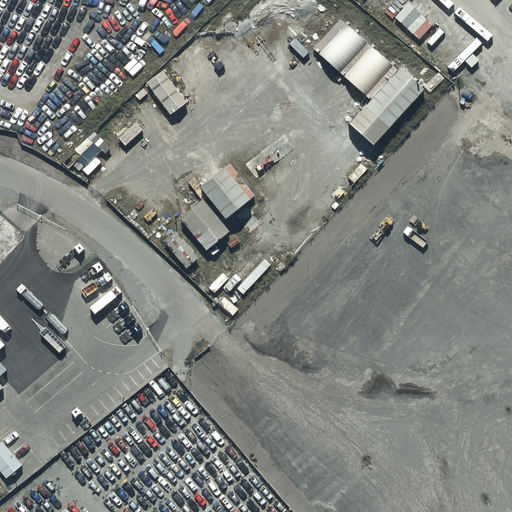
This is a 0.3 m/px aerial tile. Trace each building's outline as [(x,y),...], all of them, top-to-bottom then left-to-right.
[(297,13),(298,0),(279,0),(278,11),(297,13)] [(350,64),(338,79),(357,95),(356,97),(364,104),(349,121),(373,141),(430,76),(406,56),(378,88),(350,64)] [(294,147),(281,130),(249,155),(262,172),(294,147)] [(223,164),(199,183),(224,215),(249,196),(223,164)] [(201,198),(178,217),(205,248),(228,229),(201,198)] [(0,254),(21,233),(0,212),(0,254)] [(175,228),(163,239),(186,267),(198,257),(175,228)] [(66,350),(58,342),(52,347),(40,357),(34,349),(37,346),(42,352),(50,345),(34,326),(26,333),(24,331),(27,329),(19,320),(0,336),(0,370),(9,381),(26,366),(35,377),(66,350)] [(2,440),(0,441),(0,469),(6,477),(22,464),(2,440)]
